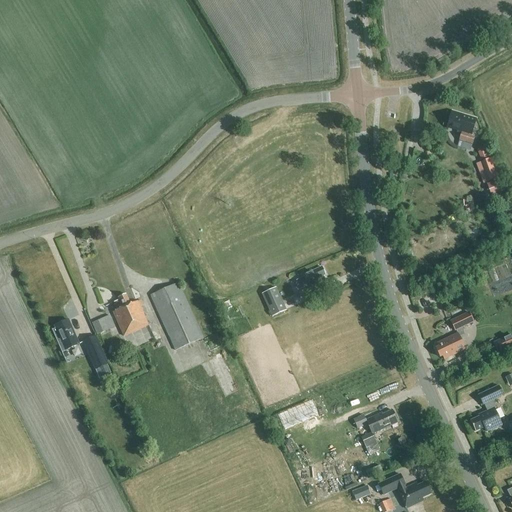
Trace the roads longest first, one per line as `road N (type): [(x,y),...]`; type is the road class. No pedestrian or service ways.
road 1 (tertiary): [(481,511),(392,312),(368,220),(356,93)]
road 2 (unclassified): [(0,241),(129,202),(174,171),(210,130),(252,105),(356,93)]
road 3 (unclassified): [(356,93),(429,82),(511,37)]
